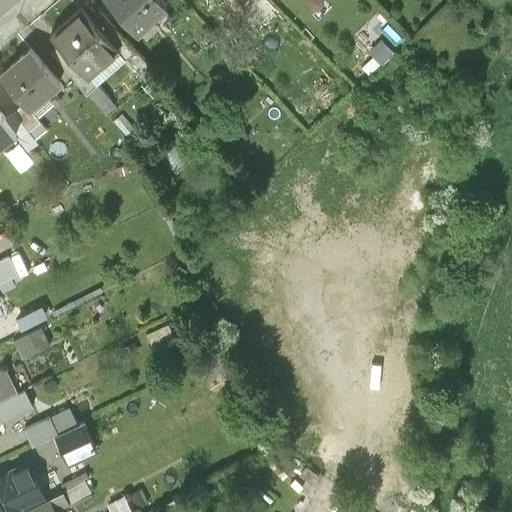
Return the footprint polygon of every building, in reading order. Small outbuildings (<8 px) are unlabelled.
[(168,5),(163,0),(108,0),(139,32),(168,5)] [(82,7),(66,21),(110,70),(126,57),(115,45),(115,44),(82,7)] [(97,82),(110,70),(66,21),(51,34),(84,72),(86,70),(97,82)] [(374,71),(398,47),(385,34),(373,45),(377,49),(364,61),(374,71)] [(60,81),(30,47),(0,72),(0,74),(29,107),(60,81)] [(15,133),(0,113),(0,143),(0,144),(15,133)] [(0,286),(4,286),(4,287),(31,278),(23,251),(0,258),(0,286)] [(46,325),(16,336),(23,356),(53,345),(46,325)] [(395,418),(416,419),(419,361),(398,360),(395,418)] [(0,402),(18,394),(6,370),(0,372),(0,402)] [(25,390),(18,394),(0,402),(0,420),(1,421),(2,423),(33,407),(25,390)] [(80,424),(71,406),(24,429),(33,447),(80,424)] [(392,425),(389,459),(409,460),(412,427),(392,425)] [(0,511),(16,511),(45,499),(27,463),(0,476),(0,511)] [(68,488),(58,494),(65,505),(96,487),(86,469),(64,482),(68,488)] [(113,498),(117,511),(132,511),(134,511),(129,494),(113,498)] [(57,511),(51,497),(19,511),(57,511)]
